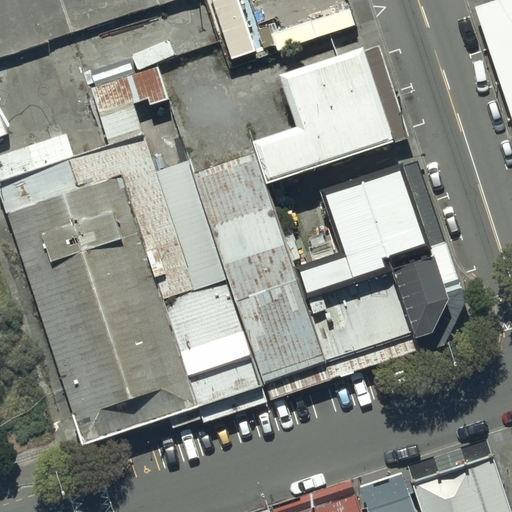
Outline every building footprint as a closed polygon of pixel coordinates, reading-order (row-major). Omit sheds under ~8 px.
[(511,74),(511,0),(490,7),(511,74)] [(67,133),(0,156),(0,195),(82,447),(430,331),(447,297),(403,166),(322,192),(341,250),(295,264),(270,184),(393,142),(362,48),(280,76),(297,128),(251,143),(255,157),(193,177),(188,163),(158,173),(137,111),(167,101),(156,67),(91,89),(109,144),(74,156),(67,133)] [(510,511),(492,455),(412,481),(422,511),(510,511)] [(364,498),(368,511),(415,511),(406,484),(364,498)] [(361,511),(357,496),(309,511),(361,511)]
